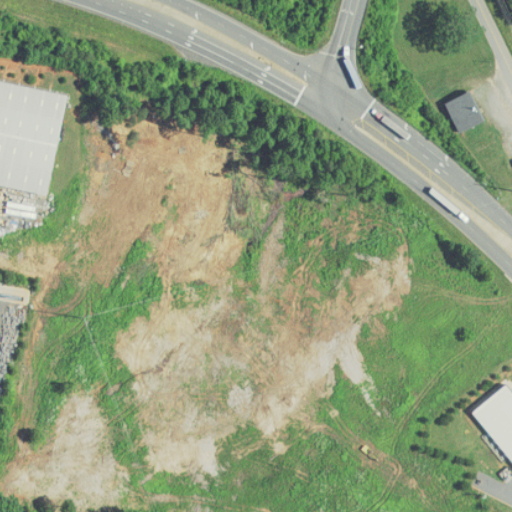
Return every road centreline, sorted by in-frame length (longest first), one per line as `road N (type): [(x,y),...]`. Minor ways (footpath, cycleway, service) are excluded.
road 1 (trunk): [(322,110),(406,171),(511,269)]
road 2 (trunk): [(511,228),(423,147),(331,83)]
road 3 (trunk): [(331,83),(171,0)]
road 4 (trunk): [(168,25),(322,110)]
